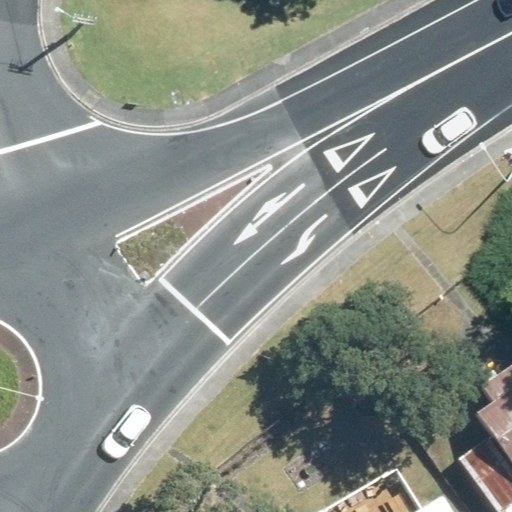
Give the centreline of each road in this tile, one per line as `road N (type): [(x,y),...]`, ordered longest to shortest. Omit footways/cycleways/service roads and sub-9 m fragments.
road 1 (primary): [(430,76),(187,293),(93,395)]
road 2 (primary): [(18,264),(189,175),(430,76)]
road 3 (tertiary): [(20,0),(18,264)]
road 4 (primary): [(18,264),(73,311),(91,351),(93,395)]
